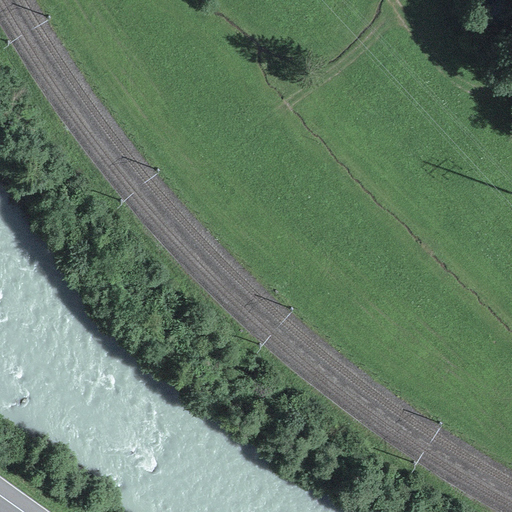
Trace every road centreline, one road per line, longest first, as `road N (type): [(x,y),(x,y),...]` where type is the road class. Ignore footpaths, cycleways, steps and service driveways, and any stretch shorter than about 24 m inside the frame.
road 1 (track): [(511,84),(480,88),(443,67),(393,0)]
road 2 (track): [(280,106),(402,11)]
